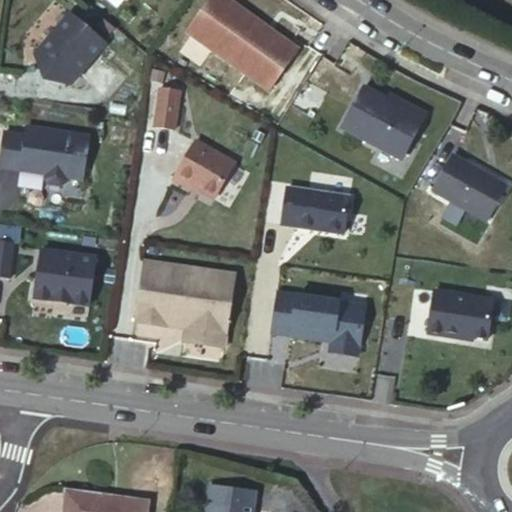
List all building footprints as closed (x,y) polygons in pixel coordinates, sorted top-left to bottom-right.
[(206,0),(187,27),(266,86),(292,51),(237,10),(241,4),(235,0),(206,0)] [(237,10),(292,51),(296,46),(241,4),(237,10)] [(75,74),(105,39),(70,10),(41,45),(38,57),(42,69),(52,76),(63,78),(75,74)] [(342,127),(400,160),(425,116),(410,108),(407,113),(387,101),(364,88),(342,127)] [(174,123),(177,94),(158,91),(154,121),(174,123)] [(407,113),(410,108),(390,96),(387,101),(407,113)] [(82,175),(88,133),(27,125),(26,133),(5,130),(1,164),(22,167),(23,157),(33,159),(31,169),(48,171),(47,175),(51,180),(62,181),(66,178),(67,173),(82,175)] [(217,190),(237,157),(200,134),(178,171),(193,180),(194,177),(217,190)] [(433,193),(486,225),(508,189),(455,158),(433,193)] [(284,219),(345,227),(350,192),(288,184),(284,219)] [(96,255),(43,247),(37,293),(89,301),(96,255)] [(239,271),(145,258),(137,318),(190,325),(200,327),(198,339),(228,343),(239,271)] [(496,295),(436,287),(431,329),(464,333),(464,331),(490,334),(496,295)] [(340,298),(279,289),(273,328),(326,336),(327,332),(335,334),(335,338),(333,347),(359,351),(365,310),(339,306),(340,298)] [(367,301),(340,298),(339,306),(365,310),(367,301)] [(188,338),(198,339),(200,327),(190,325),(188,338)] [(255,492),(216,486),(213,503),(208,502),(206,511),(243,511),(244,507),(252,507),(255,492)] [(109,498),(67,492),(64,511),(144,511),(146,507),(108,501),(109,498)]
